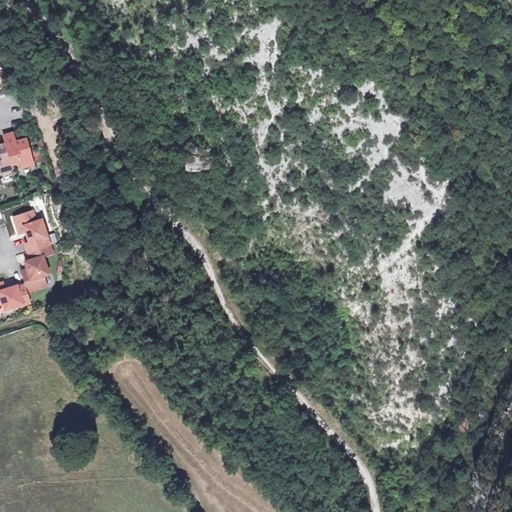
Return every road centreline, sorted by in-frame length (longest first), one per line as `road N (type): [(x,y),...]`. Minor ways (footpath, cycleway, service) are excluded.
road 1 (track): [(20,0),(64,49),(130,171),(193,244),(231,316),(364,470),(371,511)]
road 2 (track): [(149,194),(132,218),(143,262),(138,276),(0,328)]
